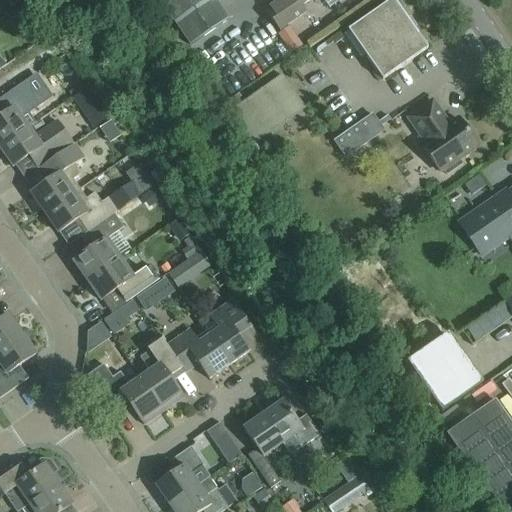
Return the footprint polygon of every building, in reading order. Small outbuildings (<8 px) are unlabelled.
[(156,0),(190,47),(229,21),(218,4),(223,0),(156,0)] [(279,0),(264,10),(279,32),(306,14),(301,7),(311,0),(335,0),(338,4),(343,0),(279,0)] [(382,81),(428,50),(393,0),(348,32),(382,81)] [(257,77),(266,70),(262,64),(256,63),(250,67),(257,77)] [(0,148),(36,124),(29,114),(44,103),(28,80),(0,99),(0,114),(2,118),(0,119),(0,148)] [(245,148),(270,131),(275,139),(304,120),(277,80),(223,115),(245,148)] [(78,90),(65,101),(75,113),(88,102),(78,90)] [(449,128),(432,103),(409,119),(426,144),(422,147),(440,173),(443,171),(447,176),(462,165),(459,160),(477,147),(459,121),(449,128)] [(372,115),(357,126),(365,139),(381,128),(391,121),(388,116),(378,123),(372,115)] [(38,170),(74,146),(57,123),(35,138),(28,129),(36,124),(0,148),(0,149),(13,168),(29,157),(38,170)] [(45,214),(80,190),(73,181),(81,175),(75,165),(83,159),(74,146),(38,170),(48,183),(31,195),(45,214)] [(122,210),(160,183),(150,170),(112,197),(122,210)] [(81,238),(114,215),(117,213),(108,199),(102,204),(95,194),(86,200),(80,190),(45,214),(58,234),(72,225),(81,238)] [(511,191),(505,196),(504,193),(459,224),(482,258),(508,239),(506,237),(511,232),(511,191)] [(87,282),(120,260),(120,259),(131,251),(118,232),(124,229),(114,215),(81,238),(90,251),(73,263),(87,282)] [(120,260),(87,282),(101,302),(117,291),(126,304),(133,299),(159,281),(150,268),(133,279),(120,260)] [(174,293),(165,280),(136,299),(145,313),(174,293)] [(140,310),(133,299),(126,304),(120,308),(127,319),(140,310)] [(209,315),(198,323),(229,366),(248,353),(237,337),(251,328),(232,302),(210,317),(209,315)] [(0,351),(22,336),(8,316),(0,321),(0,351)] [(229,367),(208,337),(198,344),(189,332),(167,348),(185,374),(198,365),(209,381),(229,367)] [(22,336),(0,351),(0,399),(28,380),(24,382),(16,369),(36,356),(22,336)] [(140,380),(163,413),(183,399),(172,383),(185,374),(167,348),(159,336),(145,346),(149,352),(140,359),(150,373),(140,380)] [(481,386),(447,336),(407,363),(441,413),(481,386)] [(163,413),(140,380),(130,387),(120,373),(112,379),(103,366),(85,378),(108,411),(121,402),(124,406),(128,404),(144,426),(163,413)] [(500,511),(511,511),(511,426),(495,402),(447,435),(500,511)] [(263,416),(282,445),(293,437),(301,449),(320,436),(306,416),(296,423),(283,403),(263,416)] [(263,458),(282,445),(263,416),(243,430),(257,450),(248,457),(270,490),(280,483),(263,458)] [(176,473),(156,487),(169,506),(197,487),(209,479),(209,478),(202,468),(204,467),(191,448),(169,463),(176,473)] [(29,506),(58,486),(51,475),(56,472),(50,463),(42,461),(28,471),(31,476),(25,480),(14,466),(18,463),(17,462),(0,474),(0,498),(16,487),(29,506)] [(352,502),(368,491),(359,478),(343,489),(352,502)] [(197,487),(169,506),(173,511),(223,511),(237,502),(226,486),(218,491),(209,479),(197,487)] [(63,511),(72,506),(58,486),(29,506),(22,511),(63,511)] [(242,501),(252,511),(255,511),(265,503),(253,491),(242,501)]
